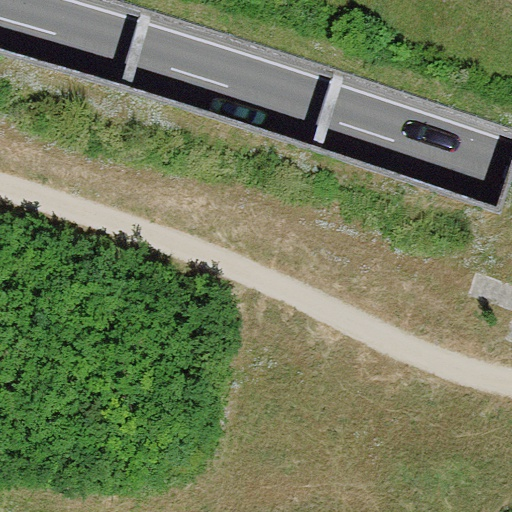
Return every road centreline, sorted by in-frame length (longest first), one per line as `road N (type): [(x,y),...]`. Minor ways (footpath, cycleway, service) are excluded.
road 1 (motorway): [(511,179),(0,18)]
road 2 (motorway): [(0,130),(511,286)]
